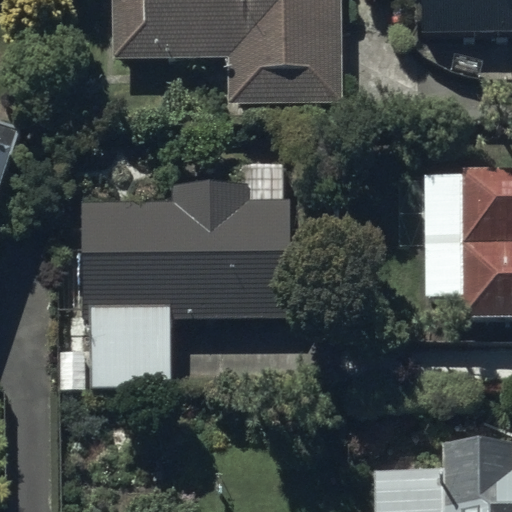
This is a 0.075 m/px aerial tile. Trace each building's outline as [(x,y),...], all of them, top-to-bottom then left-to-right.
[(339,109),(337,0),(108,0),(109,67),(225,65),(226,111),(339,109)] [(511,0),(418,0),(418,39),(511,38),(511,70),(509,71),(508,84),(511,84),(511,0)] [(0,197),(20,139),(0,132),(0,197)] [(286,326),(286,208),(282,208),(281,172),(244,171),(243,191),(194,191),(167,213),(80,213),(80,326),(87,326),(87,359),(57,359),(57,394),(169,394),(168,326),(286,326)] [(511,177),(457,177),(457,184),(423,184),(423,305),(460,305),(460,327),(511,327),(511,177)] [(442,479),(371,480),(371,511),(511,511),(511,462),(511,463),(511,453),(442,454),(442,479)]
